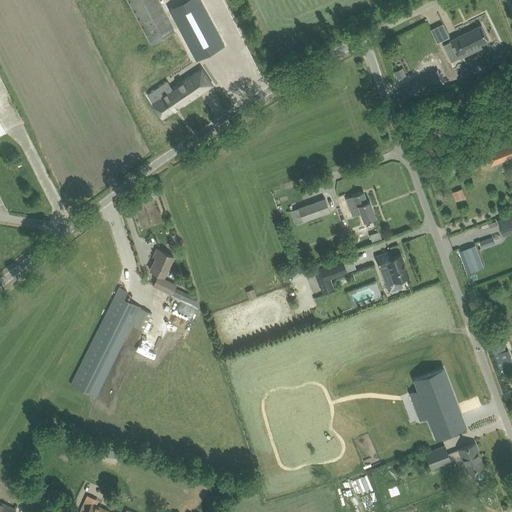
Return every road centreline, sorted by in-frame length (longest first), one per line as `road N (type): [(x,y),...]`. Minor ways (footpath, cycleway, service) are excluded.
road 1 (unclassified): [(511,446),(358,40)]
road 2 (unclassified): [(66,228),(241,103),(358,40)]
